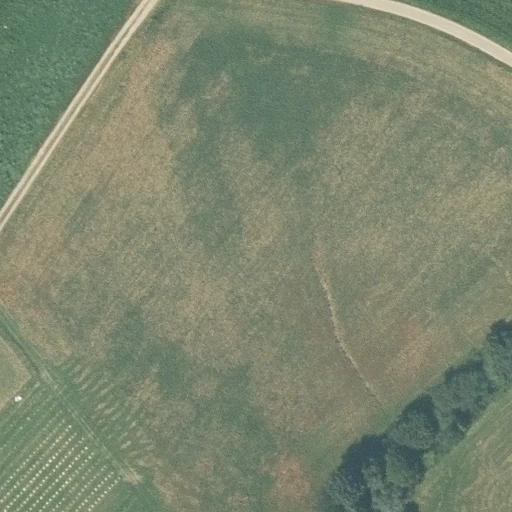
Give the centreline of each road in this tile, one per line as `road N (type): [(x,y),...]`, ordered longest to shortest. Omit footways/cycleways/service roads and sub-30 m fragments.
road 1 (track): [(153,0),(0,221)]
road 2 (unclassified): [(350,0),(422,18),(511,62)]
